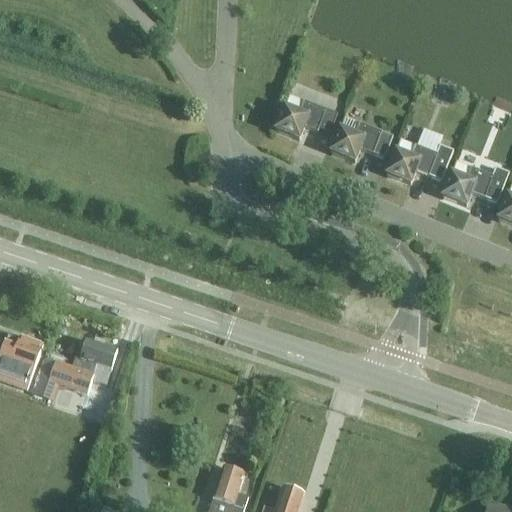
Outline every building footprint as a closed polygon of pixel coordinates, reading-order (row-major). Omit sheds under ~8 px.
[(288,99),(275,134),(299,143),(304,130),(317,135),(318,132),(330,137),(338,118),(326,113),(288,99)] [(360,152),(373,158),(384,162),(393,140),(344,121),(330,156),(355,165),(360,152)] [(441,185),(453,155),(439,149),(436,157),(400,143),(386,178),(410,188),(415,175),(441,185)] [(492,179),(456,165),(442,200),(466,210),(471,197),(497,207),(509,177),(495,172),(492,179)] [(511,187),(497,222),(511,227),(511,187)] [(0,384),(7,387),(23,393),(33,368),(36,369),(43,351),(8,338),(0,359),(0,384)] [(106,391),(117,358),(85,347),(80,363),(75,362),(72,371),(46,363),(34,399),(53,405),(58,390),(87,400),(92,386),(106,391)] [(223,474),(209,511),(244,511),(247,502),(237,499),(243,480),(223,474)] [(282,494),(275,511),(300,511),(304,501),(282,494)]
